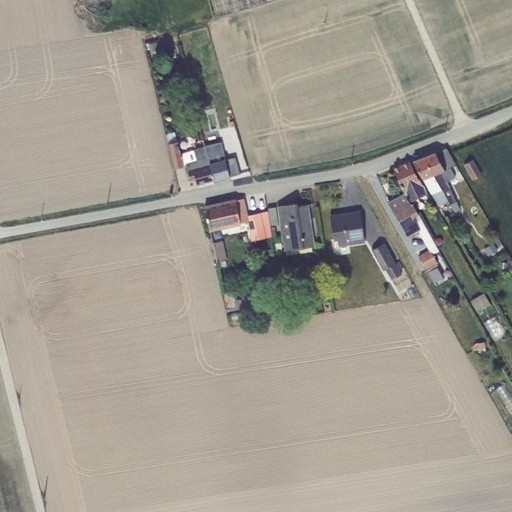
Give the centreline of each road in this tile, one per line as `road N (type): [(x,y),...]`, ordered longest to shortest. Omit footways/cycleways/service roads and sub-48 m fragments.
road 1 (unclassified): [(0,233),(323,177),(511,110)]
road 2 (track): [(0,340),(41,511)]
